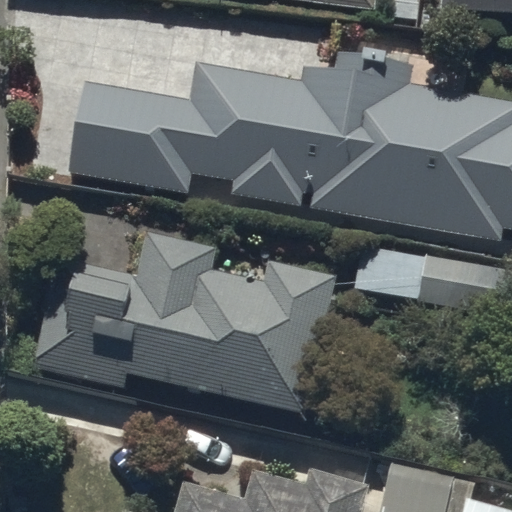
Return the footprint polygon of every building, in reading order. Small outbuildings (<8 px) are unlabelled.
[(377,0),(287,0),(287,5),(376,14),(377,0)] [(66,175),(70,176),(233,208),(234,200),(499,253),(503,234),(511,235),(511,107),(412,87),(416,65),(338,50),(333,77),(304,71),(302,84),(199,64),(191,105),(84,84),(66,175)] [(124,392),(128,377),(302,417),(318,347),(328,350),(342,289),(332,287),(334,281),(274,267),(269,289),(212,276),(217,254),(149,238),(139,280),(55,260),(29,371),(124,392)] [(510,275),(361,251),(354,295),(503,319),(510,275)] [(476,482),(393,465),(379,511),(511,511),(471,504),(476,482)] [(360,511),(366,492),(311,477),(308,489),(256,474),(248,501),(185,484),(177,511),(360,511)]
